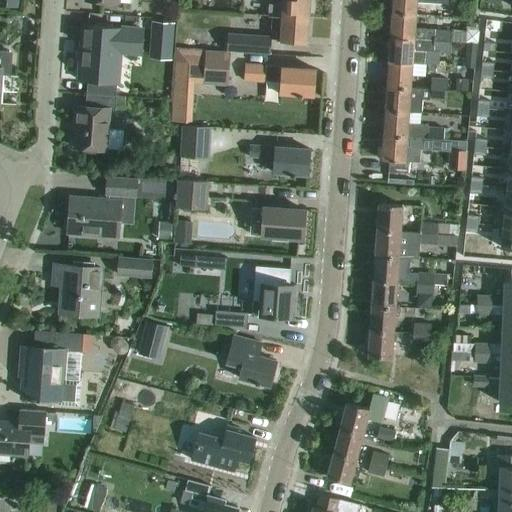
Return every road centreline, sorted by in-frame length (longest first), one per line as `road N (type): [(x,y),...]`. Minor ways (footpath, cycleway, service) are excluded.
road 1 (residential): [(267,511),(326,331),(350,0)]
road 2 (residential): [(6,176),(43,154),(54,0)]
